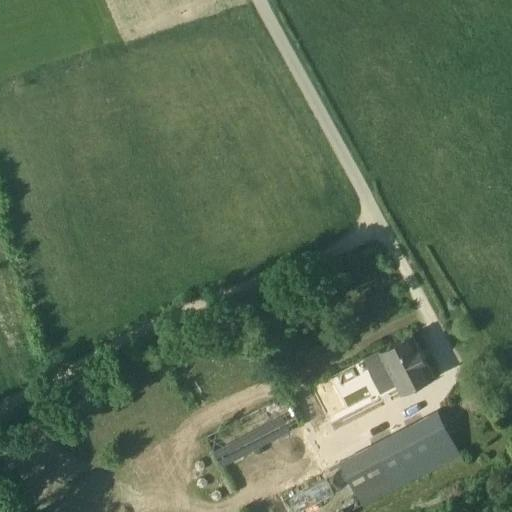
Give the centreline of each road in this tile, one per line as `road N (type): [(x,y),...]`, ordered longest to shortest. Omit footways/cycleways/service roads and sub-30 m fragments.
road 1 (unclassified): [(458,382),(261,0)]
road 2 (track): [(380,235),(249,282),(0,408)]
